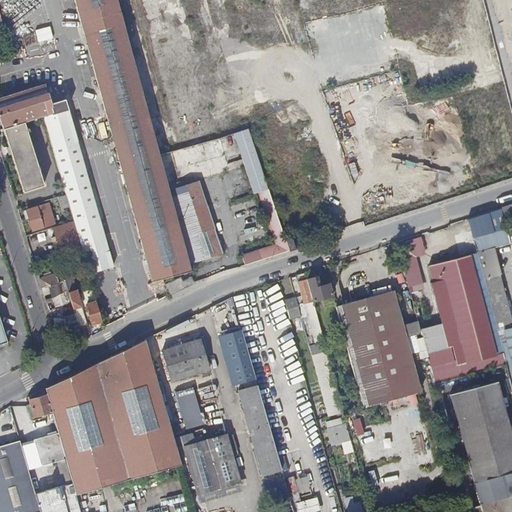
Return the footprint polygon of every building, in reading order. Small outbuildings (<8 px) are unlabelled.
[(74,0),(152,282),(189,271),(187,265),(167,192),(158,156),(114,0),(74,0)] [(511,79),(407,108),(406,109),(428,191),(453,184),(454,190),(511,170),(511,79)] [(0,123),(2,130),(51,114),(51,115),(43,118),(88,276),(111,268),(63,100),(47,104),(42,86),(0,100),(0,123)] [(18,183),(38,177),(23,124),(2,131),(18,183)] [(243,266),(287,252),(283,243),(262,175),(247,130),(233,134),(252,194),(257,192),(273,244),(239,255),(243,266)] [(219,139),(184,150),(192,178),(227,168),(219,139)] [(21,194),(41,188),(38,177),(18,183),(21,194)] [(187,265),(219,253),(196,182),(167,192),(187,265)] [(64,197),(58,199),(61,211),(67,208),(64,197)] [(503,224),(511,220),(511,209),(510,204),(499,207),(503,224)] [(47,205),(23,213),(25,221),(28,220),(32,231),(54,225),(47,205)] [(491,249),(509,244),(503,224),(499,207),(466,219),(471,238),(474,250),(475,253),(491,249)] [(71,223),(51,229),(53,238),(49,239),(53,253),(57,251),(58,255),(79,249),(71,223)] [(470,252),(474,250),(471,238),(466,240),(470,252)] [(414,285),(418,284),(411,257),(422,254),(417,239),(395,246),(407,292),(416,289),(414,285)] [(287,252),(293,251),(290,241),(283,243),(287,252)] [(489,306),(505,302),(491,249),(475,253),(475,255),(489,306)] [(432,385),(505,366),(489,306),(475,255),(426,266),(431,283),(429,283),(432,295),(434,295),(448,347),(432,351),(424,354),(432,385)] [(67,294),(75,291),(69,270),(39,280),(42,290),(48,288),(62,284),(64,283),(67,294)] [(311,302),(330,297),(327,284),(318,287),(315,278),(305,281),(309,296),(311,302)] [(191,283),(188,279),(179,283),(182,288),(191,283)] [(301,299),(309,296),(305,281),(297,284),(301,299)] [(54,309),(68,305),(62,284),(48,288),(54,309)] [(414,317),(423,315),(416,289),(407,292),(414,317)] [(72,311),(80,309),(76,293),(68,295),(71,308),(72,311)] [(360,407),(416,392),(390,293),(333,308),(360,407)] [(91,326),(100,323),(92,295),(82,299),(91,326)] [(307,314),(314,312),(311,302),(309,296),(301,299),(303,305),(304,304),(307,314)] [(289,322),(300,319),(294,299),(283,302),(289,322)] [(511,393),(511,329),(511,330),(505,302),(489,306),(505,366),(511,393)] [(81,342),(88,339),(84,327),(77,329),(81,342)] [(420,338),(428,336),(426,329),(418,331),(420,338)] [(235,385),(254,379),(240,332),(221,337),(235,385)] [(424,354),(432,351),(428,336),(420,338),(424,354)] [(180,465),(144,340),(119,352),(44,389),(46,396),(51,413),(57,434),(71,484),(72,488),(76,501),(82,499),(81,495),(180,465)] [(169,383),(208,371),(200,341),(160,353),(169,383)] [(326,417),(341,413),(324,352),(310,356),(326,417)] [(511,470),(511,445),(495,383),(448,395),(471,481),(473,481),(479,504),(478,504),(478,506),(471,508),(471,511),(511,511),(511,495),(504,497),(498,474),(511,470)] [(241,404),(260,399),(256,387),(237,392),(241,404)] [(191,388),(175,393),(185,428),(202,423),(191,388)] [(34,418),(51,413),(46,396),(28,401),(34,418)] [(261,476),(280,471),(260,399),(241,404),(261,476)] [(333,442),(348,438),(344,424),(329,428),(333,442)] [(329,444),(333,442),(329,428),(325,429),(329,444)] [(40,467),(57,462),(64,487),(71,484),(57,434),(32,441),(40,467)] [(225,437),(225,434),(201,441),(199,436),(192,438),(191,434),(174,439),(180,457),(185,456),(196,494),(239,482),(231,455),(225,437)] [(230,435),(225,437),(231,455),(236,454),(230,435)] [(40,467),(32,441),(19,445),(26,472),(40,467)] [(18,445),(0,449),(0,511),(38,511),(35,499),(34,496),(26,472),(19,445),(18,445)] [(511,495),(511,470),(498,474),(504,497),(511,495)] [(281,492),(286,490),(282,478),(275,480),(279,492),(281,492)] [(35,499),(72,488),(71,484),(64,487),(34,496),(35,499)] [(78,511),(76,501),(72,488),(35,499),(38,511),(78,511)] [(285,506),(290,504),(286,490),(281,492),(285,506)]
